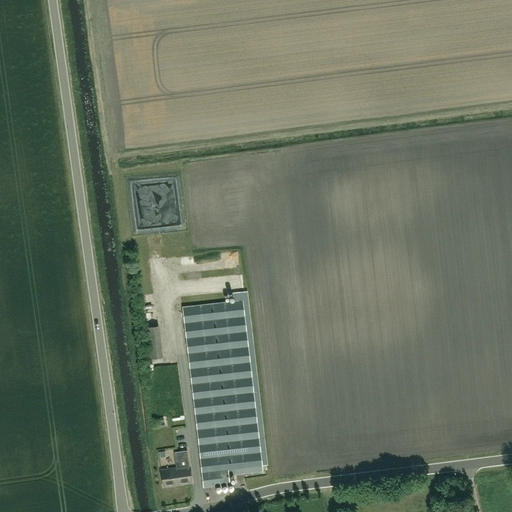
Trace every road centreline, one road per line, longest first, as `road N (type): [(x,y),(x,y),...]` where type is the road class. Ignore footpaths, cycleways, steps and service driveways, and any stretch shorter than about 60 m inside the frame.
road 1 (unclassified): [(123,511),(53,0)]
road 2 (unclassified): [(191,511),(279,488),(511,458)]
